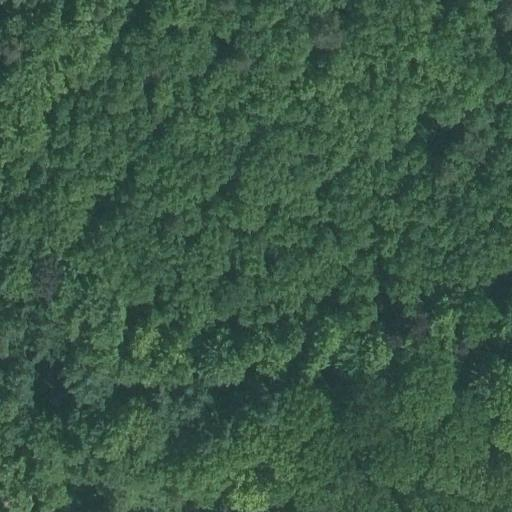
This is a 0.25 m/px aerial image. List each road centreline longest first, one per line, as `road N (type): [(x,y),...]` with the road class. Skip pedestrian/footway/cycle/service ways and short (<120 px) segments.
road 1 (track): [(511,310),(134,366)]
road 2 (track): [(134,366),(0,245)]
road 3 (track): [(310,511),(199,431)]
road 4 (track): [(0,365),(134,366)]
